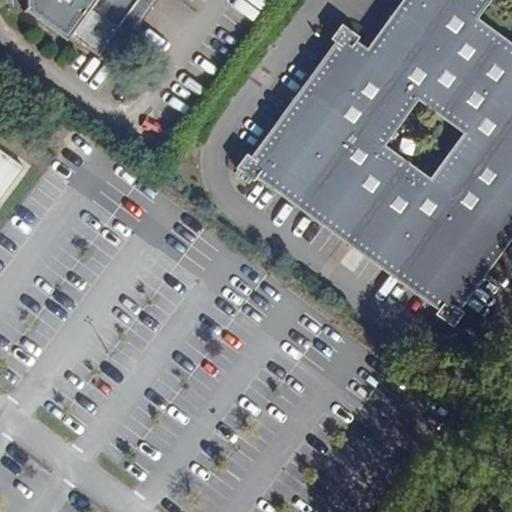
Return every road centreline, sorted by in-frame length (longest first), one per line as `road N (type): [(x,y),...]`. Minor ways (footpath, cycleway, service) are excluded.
road 1 (unknown): [(0,285),(83,180),(101,175),(285,324)]
road 2 (unknown): [(0,31),(85,103),(126,118),(219,0)]
